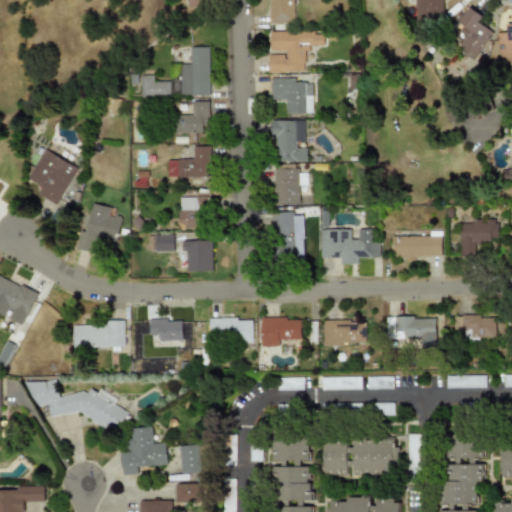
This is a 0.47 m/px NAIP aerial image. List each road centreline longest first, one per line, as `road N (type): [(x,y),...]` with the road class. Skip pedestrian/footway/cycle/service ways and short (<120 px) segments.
road 1 (residential): [(14,238),(60,282),(113,294),(511,286)]
road 2 (residential): [(243,294),(242,0)]
road 3 (residential): [(244,511),(244,424),(263,399),(419,394)]
